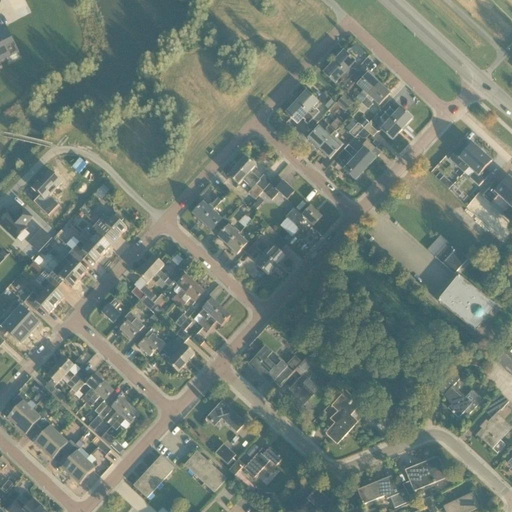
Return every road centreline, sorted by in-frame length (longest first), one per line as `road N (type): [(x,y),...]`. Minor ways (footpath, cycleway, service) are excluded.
road 1 (residential): [(511,500),(434,434),(331,470),(217,366)]
road 2 (residential): [(163,221),(99,162),(68,150),(47,156),(0,205)]
road 3 (residential): [(357,215),(254,122)]
road 4 (residential): [(265,314),(163,221)]
road 5 (residential): [(449,115),(347,22)]
road 6 (residential): [(173,413),(72,321)]
road 7 (residential): [(254,122),(347,22)]
road 8 (residential): [(357,215),(449,115)]
road 9 (residential): [(72,321),(163,221)]
road 10 (residential): [(265,314),(357,215)]
road 11 (residential): [(163,221),(254,122)]
road 12 (residential): [(83,511),(173,413)]
